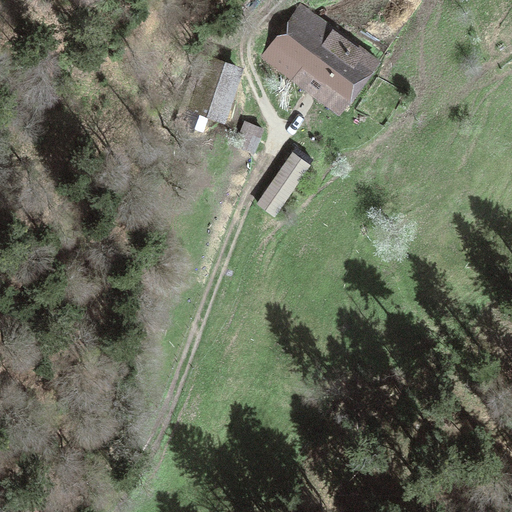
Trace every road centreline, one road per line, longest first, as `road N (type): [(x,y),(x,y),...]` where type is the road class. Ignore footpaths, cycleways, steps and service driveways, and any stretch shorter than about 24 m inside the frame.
road 1 (track): [(273,125),(267,160),(199,330),(150,445),(110,511)]
road 2 (track): [(511,50),(409,141),(273,125)]
